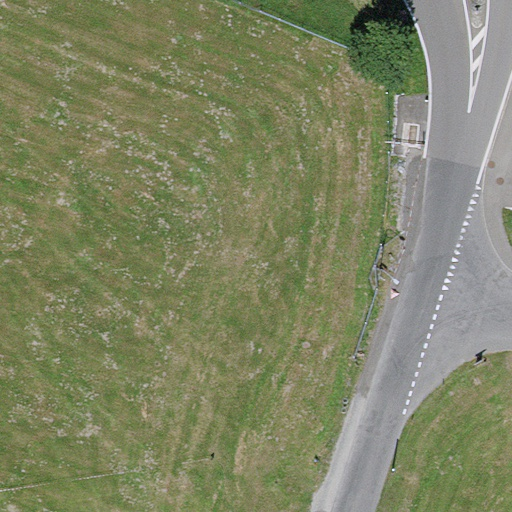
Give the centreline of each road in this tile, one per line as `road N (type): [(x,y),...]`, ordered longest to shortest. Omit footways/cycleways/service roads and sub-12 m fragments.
road 1 (unclassified): [(444,200),(477,119),(508,0)]
road 2 (unclassified): [(413,311),(348,511)]
road 3 (unclassified): [(437,0),(449,65),(444,200)]
